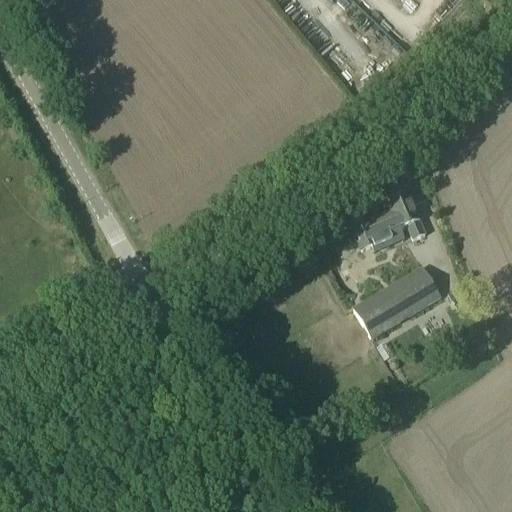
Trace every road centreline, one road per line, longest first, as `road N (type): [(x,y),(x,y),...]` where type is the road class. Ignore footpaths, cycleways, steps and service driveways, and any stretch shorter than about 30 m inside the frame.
road 1 (tertiary): [(145,314),(231,259),(471,72),(511,29)]
road 2 (tertiary): [(145,314),(111,236),(0,39)]
road 3 (unclassified): [(270,511),(145,314)]
road 4 (tertiary): [(0,401),(145,314)]
